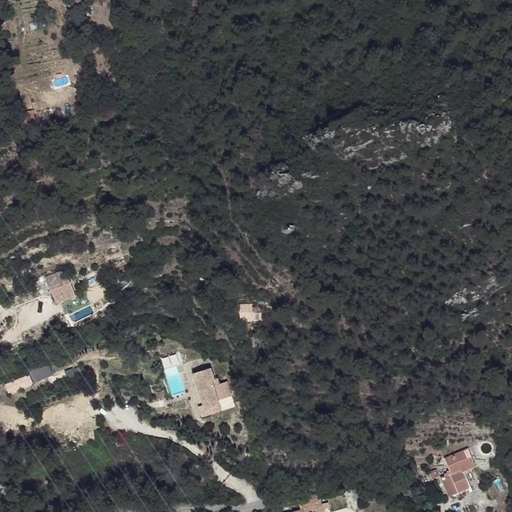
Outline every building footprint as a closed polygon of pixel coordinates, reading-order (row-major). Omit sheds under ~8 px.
[(75,294),(68,270),(55,274),(63,299),(75,294)] [(63,299),(55,274),(47,276),(52,294),(55,302),(63,299)] [(250,318),(251,302),(239,303),(240,319),(250,318)] [(195,384),(183,388),(199,429),(206,426),(225,419),(216,395),(221,393),(219,387),(216,388),(211,377),(195,384)] [(469,459),(461,444),(437,458),(446,474),(439,478),(448,494),(466,484),(456,466),(469,459)] [(321,491),(302,499),(306,508),(325,498),(321,491)] [(320,511),(330,508),(325,498),(306,508),(307,510),(303,511),(320,511)]
